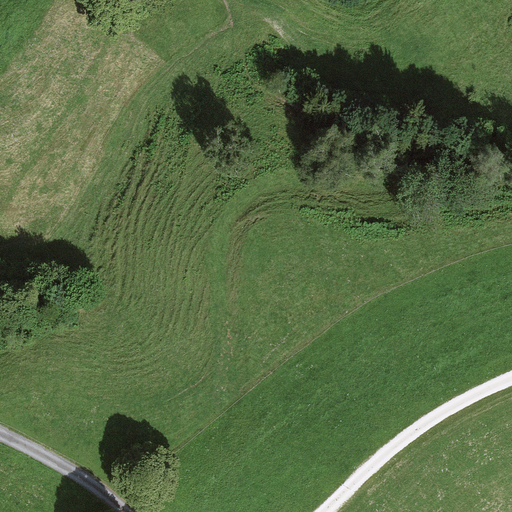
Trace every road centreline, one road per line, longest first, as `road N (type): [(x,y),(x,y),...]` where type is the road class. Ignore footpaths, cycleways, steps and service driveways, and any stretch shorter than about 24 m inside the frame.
road 1 (track): [(324,511),(412,432),(511,380)]
road 2 (track): [(0,432),(128,511)]
